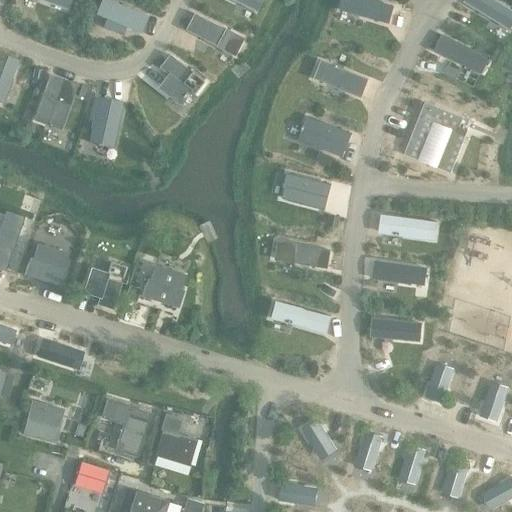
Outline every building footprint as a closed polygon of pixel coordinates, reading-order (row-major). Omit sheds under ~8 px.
[(37,0),(66,10),(69,0),(37,0)] [(104,0),(102,0),(97,15),(141,33),(147,17),(104,0)] [(230,0),(255,12),(260,0),(230,0)] [(343,0),(340,11),(379,22),(389,25),(393,8),(366,0),(343,0)] [(511,11),(493,0),(467,0),(465,3),(508,29),(511,23),(511,11)] [(194,14),(185,31),(215,47),(233,56),(242,38),(224,29),(223,30),(194,14)] [(442,36),(434,52),(482,75),(489,59),(442,36)] [(0,55),(0,103),(3,104),(19,62),(0,55)] [(168,76),(158,89),(177,104),(188,90),(194,96),(204,83),(169,55),(159,68),(168,76)] [(313,78),(312,79),(313,80),(313,79),(362,98),(369,80),(368,80),(367,81),(342,71),(343,70),(333,66),(332,68),(321,64),(315,79),(313,78)] [(448,67),(444,74),(455,80),(459,72),(448,67)] [(51,78),(34,122),(59,131),(75,87),(51,78)] [(98,99),(88,142),(96,144),(102,145),(112,147),(122,104),(98,99)] [(425,103),(404,155),(451,174),(466,136),(458,133),(463,118),(425,103)] [(304,132),(300,141),(341,157),(350,134),(309,118),(305,127),(303,127),(302,131),(304,132)] [(320,153),(317,161),(330,167),(333,159),(320,153)] [(284,189),(282,199),(325,210),(331,186),(288,175),(285,184),(283,184),(282,188),(284,189)] [(0,270),(5,272),(12,251),(13,251),(24,220),(3,214),(0,223),(0,270)] [(330,216),(328,226),(338,228),(340,218),(330,216)] [(385,216),(382,233),(433,240),(434,223),(385,216)] [(276,241),(276,242),(278,242),(276,260),(294,263),(294,264),(328,270),(331,251),(297,246),(298,245),(276,241)] [(28,260),(23,276),(61,287),(66,271),(61,270),(65,255),(33,245),(29,260),(28,260)] [(375,263),(374,279),(424,286),(426,270),(375,263)] [(92,268),(83,295),(98,300),(98,301),(97,306),(113,311),(126,270),(111,265),(109,273),(108,273),(92,268)] [(144,280),(139,297),(177,309),(184,292),(181,291),(180,291),(184,277),(151,267),(147,281),(146,281),(144,280)] [(130,287),(126,299),(136,303),(139,291),(130,287)] [(277,304),(273,319),(284,322),(284,323),(290,325),(290,324),(325,333),(329,318),(331,318),(332,317),(328,316),(328,317),(278,304),(278,303),(274,302),(274,303),(277,304)] [(373,320),(372,337),(420,342),(421,325),(373,320)] [(0,326),(0,342),(8,345),(11,343),(14,334),(13,331),(0,326)] [(42,340),(37,357),(77,370),(82,353),(42,340)] [(12,362),(10,368),(22,373),(24,366),(12,362)] [(0,403),(3,404),(14,373),(0,368),(0,403)] [(430,387),(426,399),(442,404),(446,391),(444,391),(449,377),(437,373),(432,387),(430,387)] [(485,405),(481,417),(497,423),(501,410),(499,409),(504,395),(492,391),(487,406),(485,405)] [(109,401),(104,417),(126,424),(120,444),(139,450),(150,414),(109,401)] [(30,409),(23,435),(55,444),(62,418),(30,409)] [(163,431),(155,456),(189,467),(197,442),(178,435),(183,418),(166,413),(161,430),(163,431)] [(317,421),(303,430),(310,441),(311,440),(319,452),(330,446),(322,433),(324,431),(317,421)] [(78,424),(74,435),(83,438),(86,427),(78,424)] [(365,445),(360,459),(372,463),(377,448),(379,449),(383,437),(367,432),(363,444),(365,445)] [(408,459),(404,473),(416,477),(420,462),(423,463),(426,451),(410,446),(406,458),(408,459)] [(26,453),(21,470),(45,477),(50,460),(26,453)] [(451,472),(447,486),(459,490),(463,475),(466,476),(469,464),(453,459),(449,472),(451,472)] [(111,485),(75,477),(70,499),(105,508),(111,485)] [(503,486),(491,493),(496,504),(510,497),(511,499),(511,498),(511,479),(502,484),(503,486)] [(282,484),(279,501),(292,503),(292,501),(307,503),(309,491),(294,488),(294,486),(282,484)] [(120,511),(178,511),(180,505),(127,489),(126,494),(120,511)] [(188,499),(183,511),(201,511),(204,504),(188,499)]
